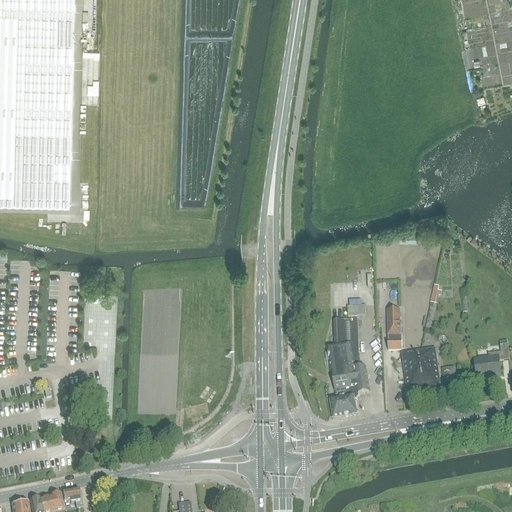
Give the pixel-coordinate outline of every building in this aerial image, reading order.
[(70,153),(73,38),(73,0),(0,0),(0,203),(69,205),(70,153)] [(363,281),(373,281),(372,270),(363,270),(363,281)] [(387,311),(388,351),(403,351),(402,336),(401,336),(400,311),(387,311)] [(359,354),(358,321),(334,321),(335,347),(328,348),(336,399),(329,400),(333,420),(358,415),(355,401),(357,400),(359,397),(359,395),(370,393),(366,367),(362,368),(359,354)] [(489,355),(489,358),(474,359),(477,381),(501,378),(499,362),(510,361),(508,345),(500,346),(501,353),(489,355)] [(435,349),(402,354),(408,393),(441,388),(435,349)] [(451,373),(443,374),(445,384),(453,383),(451,373)] [(83,508),(81,499),(79,490),(63,493),(65,502),(70,501),(71,504),(75,503),(77,509),(83,508)] [(51,497),(54,511),(64,511),(65,511),(61,495),(59,495),(58,494),(55,495),(55,496),(51,497)] [(54,511),(51,497),(47,498),(46,497),(43,498),(42,499),(41,500),(43,511),(54,511)] [(43,511),(41,500),(37,500),(36,500),(33,500),(32,502),(30,502),(32,511),(43,511)] [(13,511),(29,511),(28,502),(12,506),(13,511)] [(191,511),(191,503),(178,504),(179,511),(191,511)]
